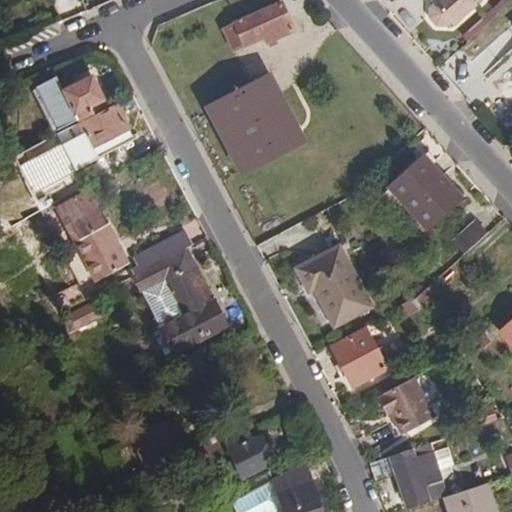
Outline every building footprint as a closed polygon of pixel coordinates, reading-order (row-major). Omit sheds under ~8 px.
[(433,0),(431,2),(434,4),(430,8),(430,18),(436,25),(447,27),(450,23),(453,25),(477,4),(476,4),(479,0),(433,0)] [(223,29),(232,50),(265,36),(267,43),(293,31),(281,3),(223,29)] [(511,44),(504,36),(489,50),(511,76),(511,44)] [(304,143),(268,74),(206,106),(242,175),(304,143)] [(35,88),(54,125),(73,116),(105,101),(92,76),(61,91),(54,78),(35,88)] [(115,106),(78,123),(82,129),(92,149),(129,131),(115,106)] [(82,129),(78,123),(52,137),(56,143),(82,129)] [(461,198),(424,157),(389,187),(426,229),(461,198)] [(106,223),(103,224),(85,189),(55,204),(93,280),(118,268),(106,245),(115,241),(106,223)] [(454,242),(465,254),(487,235),(476,222),(454,242)] [(190,248),(183,233),(147,252),(155,266),(186,250),(190,248)] [(106,245),(118,268),(127,263),(115,241),(106,245)] [(343,271),(349,268),(338,248),(332,250),(343,271)] [(134,277),(141,290),(166,277),(185,315),(160,328),(173,352),(174,354),(226,327),(186,250),(155,266),(144,272),(134,277)] [(349,268),(343,271),(332,250),(297,269),(309,291),(314,288),(334,326),(369,307),(349,268)] [(144,272),(155,266),(147,252),(137,257),(144,272)] [(166,277),(141,290),(160,328),(185,315),(166,277)] [(70,333),(105,315),(98,301),(63,320),(70,333)] [(511,321),(500,333),(511,345),(511,321)] [(164,356),(173,352),(160,328),(152,332),(164,356)] [(353,386),(386,369),(364,328),(331,346),(353,386)] [(434,417),(413,378),(377,397),(388,416),(392,414),(395,421),(402,434),(434,417)] [(219,433),(224,442),(245,431),(254,427),(247,413),(217,429),(219,433)] [(168,420),(157,425),(164,438),(175,432),(168,420)] [(175,432),(164,438),(157,425),(137,436),(153,467),(184,451),(175,432)] [(264,467),(245,431),(202,454),(213,474),(235,463),(243,478),(264,467)] [(203,453),(224,442),(219,433),(198,444),(203,453)] [(446,496),(429,443),(390,456),(407,508),(444,496),(446,496)] [(284,511),(321,511),(304,463),(272,479),(270,480),(266,482),(245,493),(234,499),(239,511),(278,511),(284,510),(284,511)] [(241,484),(245,493),(266,482),(270,480),(265,471),(241,484)] [(449,511),(494,511),(485,483),(446,496),(444,496),(449,511)] [(241,484),(224,493),(229,502),(234,499),(245,493),(241,484)]
